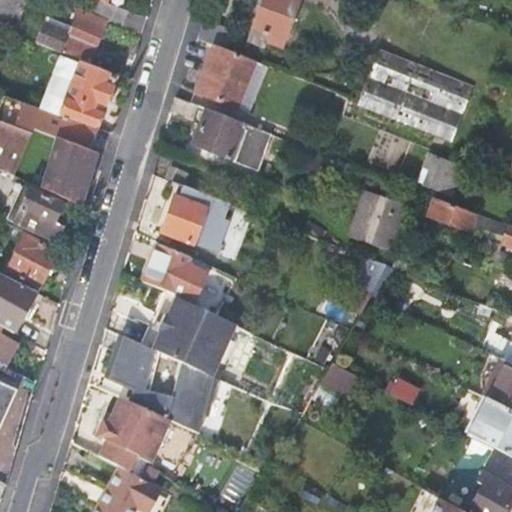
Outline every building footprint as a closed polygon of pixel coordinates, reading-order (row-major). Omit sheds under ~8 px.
[(0,0),(0,29),(12,34),(26,0),(0,0)] [(95,0),(89,13),(107,20),(123,26),(129,11),(105,2),(99,0),(95,0)] [(299,0),(255,0),(252,8),(259,10),(248,41),(265,48),(267,42),(282,47),(299,0)] [(373,27),(381,0),(358,0),(352,20),(373,27)] [(35,43),(89,64),(107,20),(89,13),(79,9),(70,32),(43,21),(35,43)] [(123,26),(142,34),(146,18),(129,11),(123,26)] [(206,20),(198,39),(214,45),(229,51),(237,32),(206,20)] [(229,51),(214,45),(196,91),(237,107),(255,61),(229,51)] [(475,86),(379,49),(358,106),(453,143),(475,86)] [(59,55),(40,108),(96,128),(115,76),(59,55)] [(255,61),(237,107),(249,112),(267,66),(255,61)] [(3,95),(0,102),(0,169),(14,176),(33,129),(56,138),(90,151),(96,128),(40,108),(3,95)] [(272,135),(175,98),(170,113),(201,124),(193,146),(258,171),(272,135)] [(65,199),(79,206),(95,153),(90,151),(56,138),(44,177),(36,174),(32,184),(65,199)] [(327,160),(311,154),(305,170),(321,176),(327,160)] [(431,171),(425,187),(450,197),(462,168),(430,155),(424,168),(431,171)] [(349,166),(330,159),(324,175),(344,181),(349,166)] [(189,173),(171,165),(166,176),(184,184),(189,173)] [(418,184),(425,187),(431,171),(424,168),(418,184)] [(54,223),(65,199),(32,184),(25,181),(7,220),(56,242),(63,227),(54,223)] [(210,196),(172,181),(155,228),(193,243),(210,196)] [(366,191),(356,220),(397,234),(407,206),(366,191)] [(427,215),(470,231),(476,215),(433,198),(427,215)] [(508,225),(477,213),(476,215),(470,231),(501,243),(508,225)] [(397,234),(356,220),(350,237),(391,251),(397,234)] [(511,249),(511,226),(508,225),(501,243),(501,245),(511,249)] [(54,251),(21,235),(4,272),(37,288),(54,251)] [(189,257),(180,253),(157,244),(144,282),(177,293),(189,257)] [(0,326),(13,334),(36,292),(0,273),(0,326)] [(236,324),(174,296),(166,315),(151,348),(162,353),(183,363),(213,377),(236,324)] [(151,348),(127,337),(121,351),(111,375),(134,386),(130,401),(170,420),(199,433),(216,378),(213,377),(183,363),(171,397),(150,391),(162,353),(151,348)] [(0,363),(4,365),(13,348),(0,340),(0,363)] [(511,411),(511,364),(502,359),(483,397),(486,399),(511,411)] [(0,430),(20,394),(0,382),(0,363),(0,430)] [(345,393),(354,373),(332,363),(323,383),(345,393)] [(398,380),(390,395),(408,405),(417,389),(398,380)] [(119,468),(129,473),(138,456),(150,463),(170,420),(130,401),(119,396),(105,421),(98,437),(105,440),(98,456),(119,468)] [(511,459),(511,411),(486,399),(467,436),(511,459)] [(95,435),(98,437),(105,421),(102,419),(95,435)] [(94,511),(134,511),(137,508),(145,511),(150,511),(162,491),(129,473),(119,468),(94,511)] [(511,500),(511,490),(489,477),(469,511),(511,511),(511,507),(509,505),(511,500)] [(425,492),(413,511),(430,511),(438,499),(425,492)] [(461,511),(441,500),(434,511),(461,511)]
